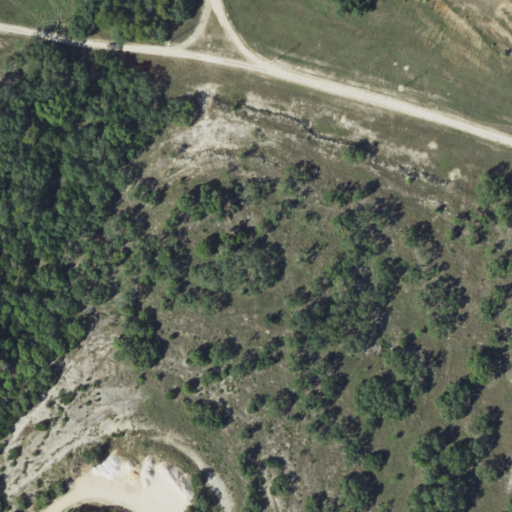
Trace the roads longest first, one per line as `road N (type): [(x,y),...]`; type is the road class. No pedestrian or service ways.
road 1 (residential): [(0,30),(344,88),(511,141)]
road 2 (residential): [(232,511),(187,452),(152,439),(124,447),(50,511)]
